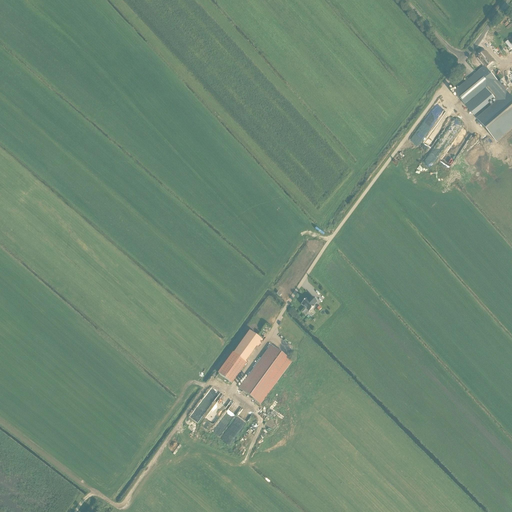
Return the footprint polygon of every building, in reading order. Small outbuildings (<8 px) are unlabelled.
[(492,62),(485,53),(480,57),(486,65),(454,92),(467,108),(483,95),(484,97),(489,93),(497,103),(477,120),(496,142),(511,127),(511,98),(508,94),(507,94),(490,74),(493,71),(488,65),(492,62)] [(437,123),(441,126),(447,117),(442,114),(440,117),(431,111),(424,121),(432,127),(429,132),(432,135),(433,134),(436,135),(438,132),(433,129),(437,123)] [(457,116),(450,125),(454,128),(454,127),(457,129),(463,121),(457,116)] [(434,149),(441,153),(445,147),(442,146),(450,134),(445,131),(434,149)] [(417,147),(424,151),(427,144),(421,141),(417,147)] [(449,147),(448,153),(456,155),(457,148),(449,147)] [(308,301),(306,299),(301,305),(309,312),(314,307),(313,306),(317,302),(312,297),(308,301)] [(262,341),(249,331),(218,374),(231,383),(262,341)] [(292,362),(270,346),(238,389),(260,405),(292,362)] [(243,409),(222,437),(230,443),(240,430),(238,428),(249,414),(243,409)]
